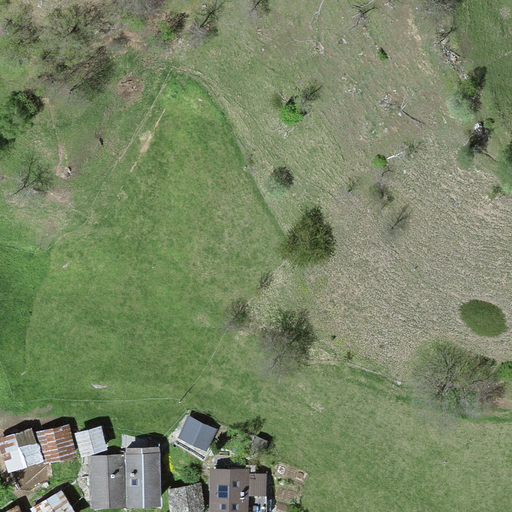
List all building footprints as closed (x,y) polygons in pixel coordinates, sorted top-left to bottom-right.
[(190,418),(180,439),(211,454),(221,433),(190,418)] [(72,427),(44,436),(54,468),(82,459),(72,427)] [(104,429),(80,436),(87,461),(111,454),(104,429)] [(36,435),(0,446),(10,478),(46,467),(36,435)] [(165,451),(131,453),(133,511),(134,511),(168,511),(165,451)] [(126,459),(93,461),(96,511),(108,511),(130,511),(126,459)] [(253,511),(252,473),(215,474),(215,511),(253,511)] [(210,511),(204,487),(169,496),(173,511),(210,511)] [(76,511),(65,495),(39,511),(76,511)]
